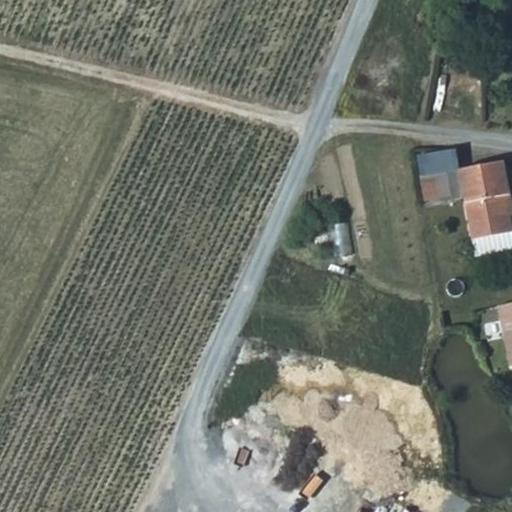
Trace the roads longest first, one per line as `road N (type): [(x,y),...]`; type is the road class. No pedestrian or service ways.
road 1 (track): [(409,137),(317,126),(0,55)]
road 2 (track): [(372,0),(317,126)]
